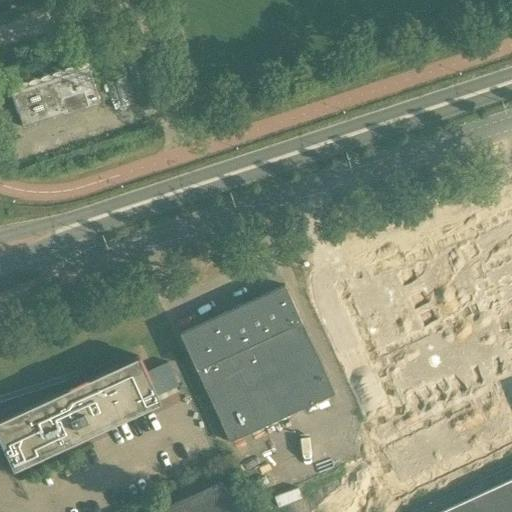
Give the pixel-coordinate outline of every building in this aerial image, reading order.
[(10,91),(22,127),(99,102),(87,66),(10,91)] [(434,248),(369,269),(412,402),(379,413),(403,484),(511,447),(511,228),(436,253),(434,248)] [(334,393),(284,284),(178,332),(229,442),(334,393)] [(137,356),(0,418),(0,442),(12,469),(158,402),(145,372),(137,356)] [(244,479),(231,452),(223,455),(236,483),(244,479)] [(511,511),(511,479),(440,511),(511,511)] [(234,511),(220,480),(150,511),(234,511)]
